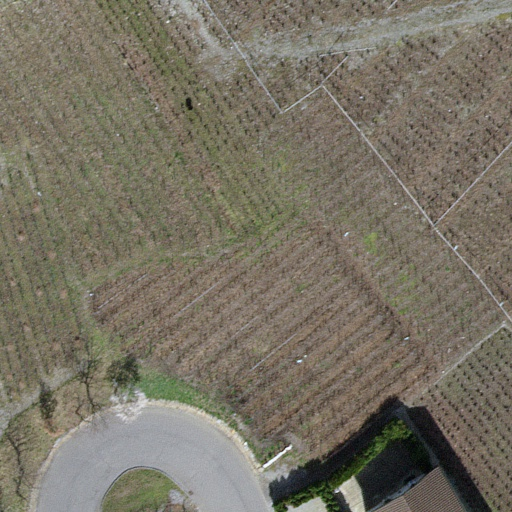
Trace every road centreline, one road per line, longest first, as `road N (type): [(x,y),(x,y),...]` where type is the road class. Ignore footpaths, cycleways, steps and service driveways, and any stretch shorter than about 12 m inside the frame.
road 1 (track): [(245,53),(511,1)]
road 2 (unclassified): [(236,511),(205,465),(161,440),(111,450),(74,511)]
